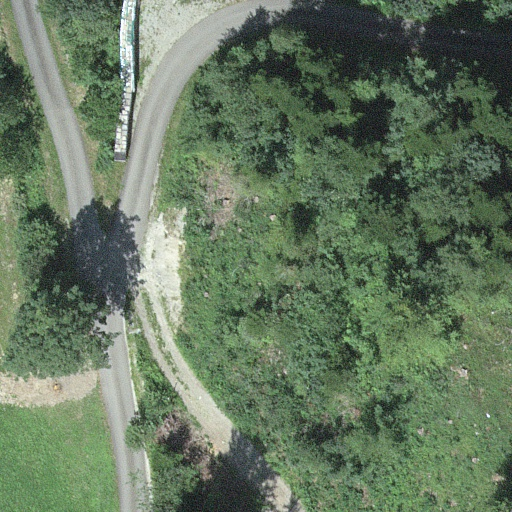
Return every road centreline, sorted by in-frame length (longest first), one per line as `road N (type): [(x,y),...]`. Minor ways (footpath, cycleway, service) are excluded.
road 1 (track): [(98,280),(130,237),(155,69),(197,14),(273,0)]
road 2 (track): [(98,280),(144,316),(282,511)]
road 3 (track): [(98,280),(29,0)]
road 4 (track): [(281,0),(406,37),(511,40)]
road 5 (track): [(138,511),(98,280)]
